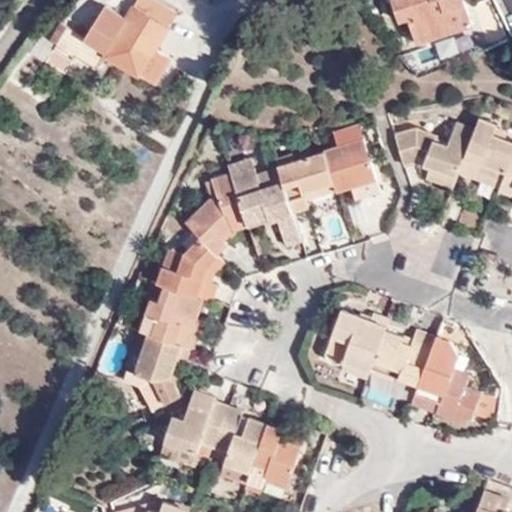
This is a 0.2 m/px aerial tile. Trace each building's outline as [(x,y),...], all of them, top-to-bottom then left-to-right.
[(133,0),(117,30),(96,18),(88,34),(78,52),(100,62),(111,42),(146,62),(175,10),(157,0),(133,0)] [(454,0),(394,0),(401,14),(411,12),(420,34),(474,14),(468,0),(455,0),(454,0)] [(477,22),(474,14),(420,34),(424,43),(477,22)] [(58,47),(75,56),(78,52),(88,34),(67,22),(63,29),(57,26),(52,33),(58,37),(55,45),(58,47)] [(58,47),(55,45),(37,36),(27,53),(49,65),(58,47)] [(501,112),(482,105),(478,119),(463,161),(481,168),(484,161),(507,170),(511,159),(511,130),(498,125),(501,112)] [(427,169),(457,180),(463,161),(478,119),(458,111),(450,134),(436,128),(437,124),(420,118),(395,129),(406,158),(417,153),(431,158),(427,169)] [(336,121),(341,136),(367,128),(362,114),(336,121)] [(358,179),(380,172),(369,127),(367,128),(341,136),(326,140),(327,144),(336,174),(339,185),(358,179)] [(277,151),(280,158),(296,208),(312,201),(306,183),(336,174),(327,144),(297,153),(295,146),(277,151)] [(249,151),(226,157),(230,167),(253,163),(249,151)] [(253,163),(230,167),(244,207),(263,202),(268,217),(276,214),(285,240),(304,234),(296,208),(280,158),(254,165),(253,163)] [(511,159),(507,170),(504,178),(502,183),(511,186),(511,159)] [(481,168),(504,178),(507,170),(484,161),(481,168)] [(215,251),(220,245),(246,212),(244,207),(230,167),(214,172),(217,186),(189,219),(202,231),(199,235),(215,251)] [(384,183),(380,172),(358,179),(362,190),(384,183)] [(244,207),(246,212),(249,222),(268,217),(263,202),(244,207)] [(160,275),(164,276),(206,290),(214,293),(220,277),(215,275),(205,271),(215,251),(199,235),(190,246),(173,240),(160,275)] [(229,254),(220,245),(215,251),(225,260),(229,254)] [(215,251),(205,271),(215,275),(225,260),(215,251)] [(139,325),(147,328),(188,341),(195,323),(206,290),(164,276),(157,296),(150,293),(139,325)] [(345,370),(369,379),(379,349),(389,323),(392,313),(373,306),(370,315),(344,307),(332,342),(351,350),(345,370)] [(420,335),(389,323),(379,349),(409,361),(407,371),(423,376),(441,327),(425,321),(420,335)] [(143,344),(147,328),(139,325),(133,341),(143,344)] [(470,351),(457,333),(441,327),(423,376),(421,382),(444,391),(441,405),(465,415),(479,406),(486,383),(473,379),(477,365),(466,362),(470,351)] [(192,343),(188,341),(147,328),(143,344),(133,341),(125,368),(154,379),(162,401),(179,393),(170,374),(176,358),(186,360),(192,343)] [(122,377),(140,385),(149,406),(162,401),(154,379),(125,368),(122,377)] [(196,382),(189,401),(184,414),(176,412),(169,435),(200,446),(204,436),(217,440),(232,397),(216,392),(217,387),(196,382)] [(444,391),(421,382),(417,394),(441,405),(444,391)] [(494,411),(502,389),(486,383),(479,406),(494,411)] [(232,457),(253,463),(270,414),(246,405),(246,402),(232,397),(217,440),(235,446),(232,457)] [(270,414),(253,463),(248,476),(264,481),(268,472),(271,464),(293,472),(304,439),(282,431),(286,420),(270,414)] [(304,439),(308,428),(286,420),(282,431),(304,439)] [(268,472),(291,479),(293,472),(271,464),(268,472)] [(511,491),(511,488),(485,479),(477,504),(474,511),(511,511),(511,502),(509,501),(511,491)] [(184,511),(186,508),(189,499),(154,486),(150,494),(143,509),(129,511),(184,511)] [(150,494),(115,502),(117,511),(129,511),(143,509),(150,494)] [(474,511),(477,504),(464,500),(460,511),(448,511),(447,511),(451,502),(441,499),(439,508),(429,505),(426,511),(420,511),(412,510),(411,511),(474,511)]
